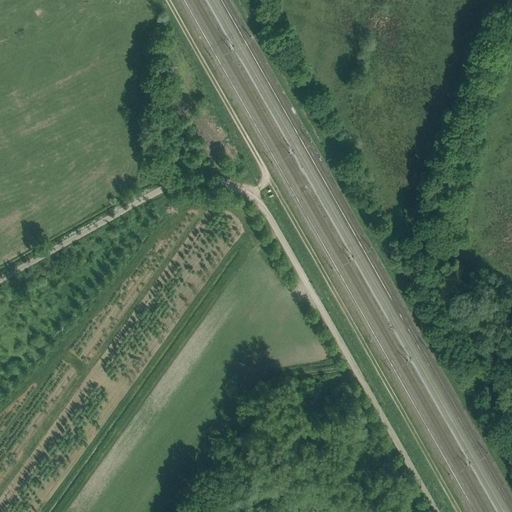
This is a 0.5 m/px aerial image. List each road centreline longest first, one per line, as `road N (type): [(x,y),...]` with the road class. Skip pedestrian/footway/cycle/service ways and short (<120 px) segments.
road 1 (track): [(511,452),(254,4)]
road 2 (unclassified): [(436,511),(258,203)]
road 3 (unclassified): [(0,280),(165,187),(211,181),(258,203)]
